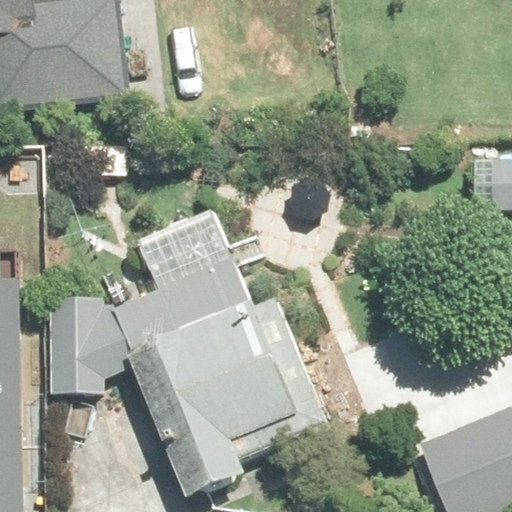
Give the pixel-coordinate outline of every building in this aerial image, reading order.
[(0,0),(0,106),(2,121),(142,104),(129,0),(66,0),(51,2),(51,0),(0,0)] [(511,169),(482,170),(483,221),(511,220),(511,169)] [(208,496),(213,507),(267,483),(252,448),(324,417),(302,366),(313,362),(288,303),(270,311),(240,241),(225,246),(161,275),(170,297),(128,316),(117,314),(117,306),(103,306),(64,304),(60,400),(63,400),(101,402),(116,403),(117,382),(154,371),(208,496)] [(0,511),(35,511),(30,284),(18,285),(0,285),(0,511)] [(511,511),(508,467),(421,474),(424,511),(511,511)]
